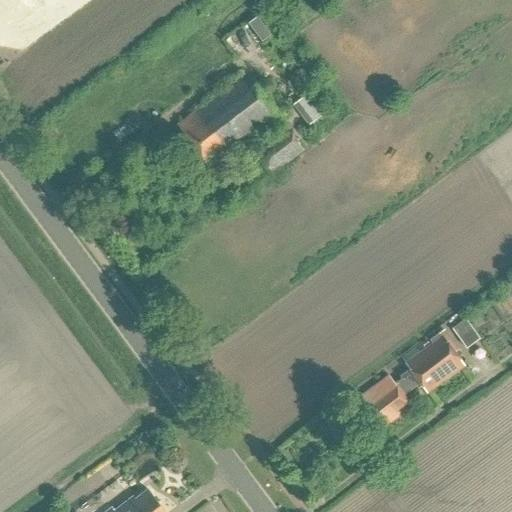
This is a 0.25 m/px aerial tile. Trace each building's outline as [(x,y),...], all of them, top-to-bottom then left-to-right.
[(288,27),(274,8),(267,13),(281,32),(288,27)] [(255,16),(247,23),(260,40),(268,34),(255,16)] [(279,118),(246,73),(177,124),(206,162),(226,149),(229,153),(245,141),(247,144),(279,118)] [(325,113),(309,93),(298,101),(314,122),(325,113)] [(305,151),(286,126),(255,149),(275,174),(305,151)] [(466,318),(452,327),(466,348),(480,339),(466,318)] [(389,376),(356,399),(373,427),(378,423),(382,429),(412,408),(403,395),(420,383),(428,393),(464,366),(443,336),(406,363),(411,371),(395,383),(389,376)] [(164,511),(147,489),(135,498),(132,495),(114,511),(111,507),(104,511),(164,511)]
